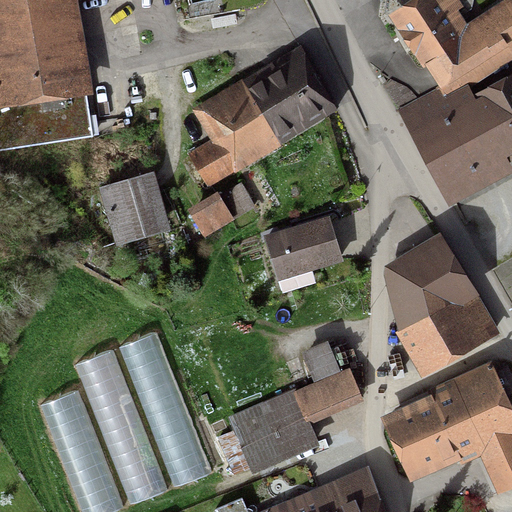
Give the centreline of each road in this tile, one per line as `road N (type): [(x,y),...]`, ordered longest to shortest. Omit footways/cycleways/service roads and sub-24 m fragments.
road 1 (residential): [(397,511),(377,450),(381,106)]
road 2 (residential): [(381,106),(511,342)]
road 3 (unknown): [(379,395),(511,343)]
road 4 (residential): [(324,0),(381,106)]
